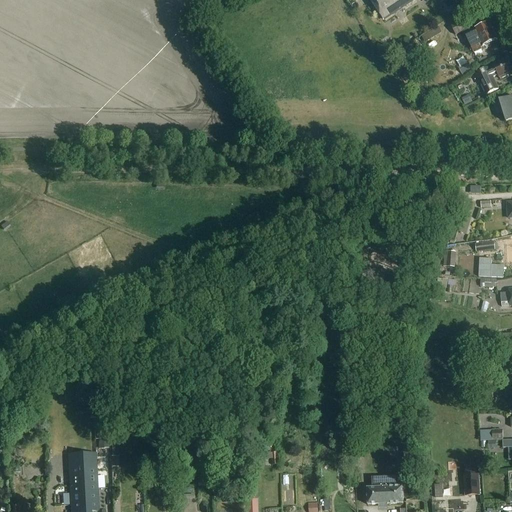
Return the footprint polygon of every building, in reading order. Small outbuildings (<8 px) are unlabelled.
[(370,0),(384,20),(414,0),(425,0),(426,0),(427,2),(430,0),(442,0),(443,3),(447,1),(451,8),(453,7),(456,12),(466,7),(463,3),(468,0),(370,0)] [(467,40),(474,54),(481,50),(480,48),(495,41),(487,24),(475,31),(473,27),(471,28),(466,19),(451,26),(456,36),(464,32),(466,35),(465,35),(467,40)] [(422,37),(425,43),(442,34),(438,28),(422,37)] [(399,48),(397,44),(393,43),(389,46),(387,50),(390,54),(394,55),(399,52),(399,48)] [(511,72),(506,60),(493,66),(493,67),(489,69),(488,68),(476,74),(486,95),(498,90),(492,76),(497,73),(499,78),(511,72)] [(458,68),(463,77),(473,72),(468,63),(458,68)] [(511,98),(511,97),(499,101),(506,122),(511,120),(511,98)] [(459,213),(450,241),(455,242),(458,233),(466,235),(472,218),(459,213)] [(493,243),(475,245),(476,254),(494,251),(493,243)] [(511,290),(509,291),(509,294),(501,295),(502,303),(510,303),(510,307),(511,306),(511,290)] [(102,391),(93,392),(93,393),(87,393),(87,402),(102,401),(102,391)] [(119,413),(110,414),(111,426),(120,425),(119,413)] [(502,431),(480,432),(481,442),(503,441),(502,431)] [(511,441),(503,442),(503,449),(511,448),(511,441)] [(496,442),(488,442),(488,450),(496,450),(496,442)] [(407,443),(404,443),(405,468),(407,468),(415,467),(414,443),(407,443)] [(69,480),(70,480),(70,488),(70,511),(98,511),(97,479),(98,479),(96,454),(68,456),(69,480)] [(149,483),(159,482),(159,473),(149,473),(149,483)] [(477,476),(464,477),(465,497),(480,496),(479,476),(477,476)] [(400,488),(400,477),(371,478),(372,489),(367,489),(367,506),(403,505),(402,488),(400,488)] [(169,490),(178,489),(177,478),(169,479),(169,490)] [(183,484),(183,493),(192,493),(192,484),(183,484)] [(435,486),(435,498),(443,498),(442,486),(435,486)] [(257,511),(257,501),(249,502),(249,511),(257,511)]
